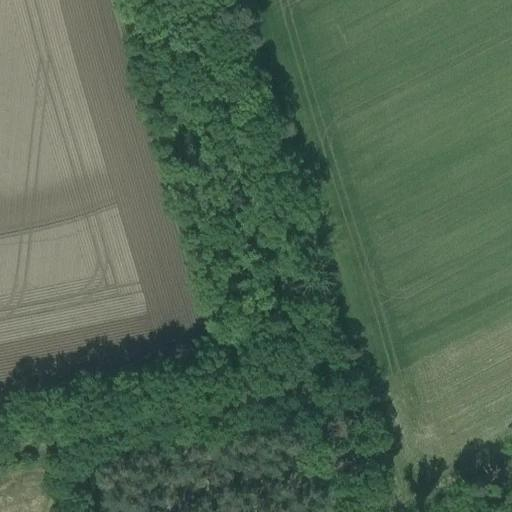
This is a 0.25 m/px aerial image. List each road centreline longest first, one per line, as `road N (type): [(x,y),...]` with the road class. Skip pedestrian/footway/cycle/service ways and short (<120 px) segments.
road 1 (track): [(356,511),(329,466),(209,54),(170,0)]
road 2 (track): [(305,381),(0,452)]
